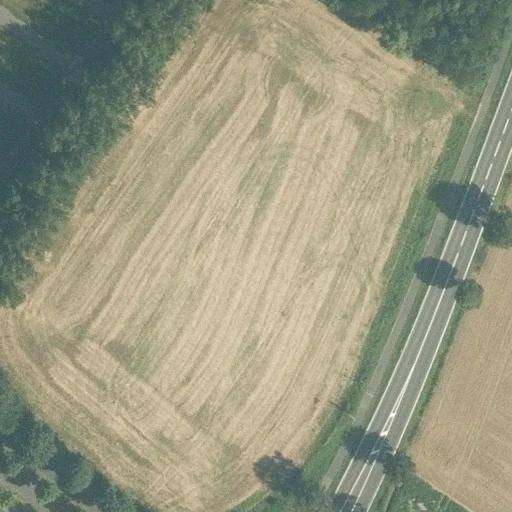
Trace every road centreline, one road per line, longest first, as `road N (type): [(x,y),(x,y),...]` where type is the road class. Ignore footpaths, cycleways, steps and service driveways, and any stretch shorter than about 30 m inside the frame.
road 1 (tertiary): [(442,291),(332,511)]
road 2 (tertiary): [(359,511),(402,420),(442,291)]
road 3 (tertiary): [(442,291),(511,105)]
road 4 (unclassified): [(94,511),(0,432)]
